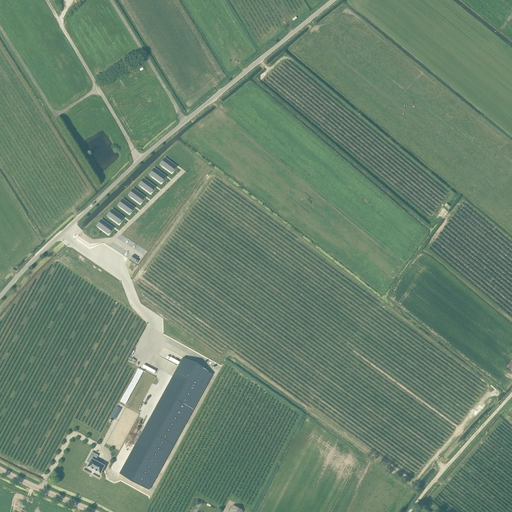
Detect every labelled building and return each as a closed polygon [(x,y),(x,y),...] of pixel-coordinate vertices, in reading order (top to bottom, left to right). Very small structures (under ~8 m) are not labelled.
[(167,159),(162,166),(172,173),(176,166),(167,159)] [(156,170),(151,176),(161,183),(166,177),(156,170)] [(145,180),(141,187),(151,193),(155,187),(145,180)] [(135,190),(130,197),(140,203),(144,197),(135,190)] [(124,201),(119,207),(129,214),(134,207),(124,201)] [(114,211),(109,217),(119,224),(123,218),(114,211)] [(103,221),(99,227),(108,234),(113,228),(103,221)] [(23,330),(114,379),(139,332),(48,284),(23,330)] [(182,358),(136,443),(119,474),(148,490),(165,459),(213,375),(182,358)] [(137,367),(121,402),(127,405),(143,370),(137,367)] [(97,462),(96,459),(98,456),(91,452),(88,458),(91,460),(87,468),(100,475),(104,466),(97,462)]
